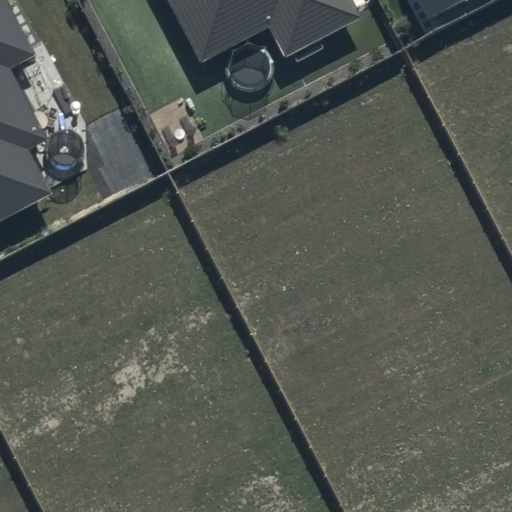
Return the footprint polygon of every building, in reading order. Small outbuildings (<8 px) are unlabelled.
[(162,0),(194,56),(263,18),(283,53),(363,8),(357,0),(162,0)] [(466,0),(425,0),(434,17),(466,0)] [(0,191),(27,177),(8,141),(30,128),(0,73),(0,191)] [(400,165),(361,91),(299,124),(324,170),(270,198),(280,217),(226,245),(272,332),(263,337),(296,400),(404,343),(486,497),(511,483),(511,357),(489,314),(473,323),(392,170),(400,165)] [(290,511),(135,210),(66,245),(141,391),(89,417),(42,325),(0,346),(0,396),(59,511),(137,511),(124,486),(180,458),(207,511),(290,511)]
